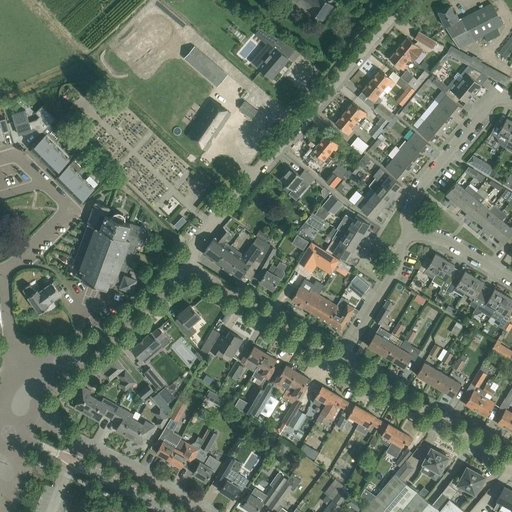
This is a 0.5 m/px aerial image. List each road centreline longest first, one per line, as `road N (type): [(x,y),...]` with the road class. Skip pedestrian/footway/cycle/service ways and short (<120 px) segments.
road 1 (unclassified): [(189,268),(199,237),(406,0)]
road 2 (residential): [(12,349),(2,271),(67,208),(41,184)]
road 3 (residential): [(511,459),(341,360)]
road 4 (residential): [(409,235),(409,203),(488,104),(511,102)]
road 5 (residential): [(341,360),(189,268)]
road 6 (residential): [(200,511),(81,446),(71,460)]
road 7 (residential): [(341,360),(409,235)]
road 8 (residential): [(48,365),(87,351),(158,291)]
